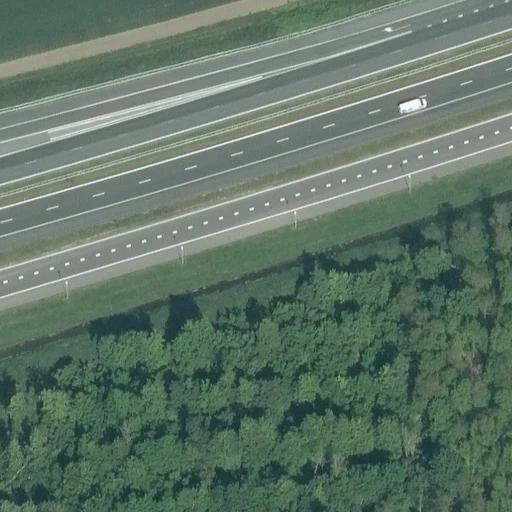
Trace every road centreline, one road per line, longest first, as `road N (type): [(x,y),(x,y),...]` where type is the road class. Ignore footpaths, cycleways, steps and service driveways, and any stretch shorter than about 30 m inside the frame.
road 1 (motorway): [(0,276),(511,120)]
road 2 (motorway): [(0,227),(511,77)]
road 3 (motorway): [(417,43),(0,168)]
road 4 (motorway): [(417,43),(0,136)]
